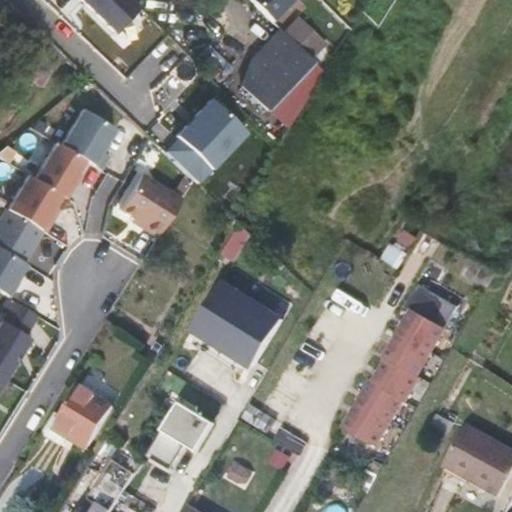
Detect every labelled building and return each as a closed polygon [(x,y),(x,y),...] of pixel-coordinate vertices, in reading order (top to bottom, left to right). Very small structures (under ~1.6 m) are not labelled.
[(0,0),(0,17),(10,8),(2,0),(0,0)] [(79,0),(114,34),(139,9),(130,0),(79,0)] [(248,0),(272,21),(291,0),(248,0)] [(39,79),(59,46),(36,24),(19,53),(29,59),(27,62),(27,66),(30,68),(28,72),(39,79)] [(252,51),(287,84),(310,59),(276,26),(252,51)] [(232,63),(207,40),(196,52),(221,76),(232,63)] [(266,106),(287,84),(252,51),(245,58),(239,81),(266,106)] [(194,179),(198,184),(247,133),(212,100),(196,117),(198,119),(190,127),(189,127),(186,127),(177,137),(179,140),(166,153),(187,173),(194,179)] [(82,109),(60,146),(84,161),(100,171),(109,157),(101,152),(114,129),(82,109)] [(186,127),(189,127),(190,127),(198,119),(196,117),(186,127)] [(56,144),(34,180),(60,196),(66,200),(74,186),(70,183),(76,173),(84,161),(60,146),(56,144)] [(5,146),(0,150),(0,158),(8,163),(14,152),(5,146)] [(70,183),(74,186),(80,175),(76,173),(70,183)] [(187,173),(172,194),(181,199),(194,179),(187,173)] [(157,238),(181,199),(172,194),(141,175),(119,210),(132,217),(142,223),(139,227),(157,238)] [(28,176),(6,210),(42,232),(44,233),(53,219),(48,217),(54,206),(60,196),(34,180),(28,176)] [(48,217),(53,219),(59,209),(54,206),(48,217)] [(0,249),(23,263),(42,232),(6,210),(5,210),(0,218),(0,249)] [(130,221),(139,227),(142,223),(132,217),(130,221)] [(223,253),(236,261),(253,235),(240,224),(223,253)] [(398,240),(411,248),(418,237),(405,229),(398,240)] [(382,258),(399,269),(408,254),(391,243),(382,258)] [(484,277),(493,262),(476,252),(465,246),(456,261),(484,277)] [(15,282),(25,265),(23,263),(0,249),(0,292),(9,298),(18,284),(15,282)] [(192,331),(254,369),(284,320),(222,282),(192,331)] [(1,322),(26,337),(38,316),(14,302),(1,322)] [(371,383),(345,430),(379,447),(404,401),(407,403),(421,378),(419,376),(446,329),(413,310),(386,358),(388,359),(374,384),(371,383)] [(0,322),(0,388),(30,340),(26,337),(1,322),(0,322)] [(150,349),(159,354),(164,345),(154,340),(150,349)] [(112,403),(79,383),(57,417),(55,421),(76,434),(73,439),(85,446),(112,403)] [(213,410),(221,414),(226,406),(218,401),(213,410)] [(180,402),(148,456),(172,470),(186,446),(198,453),(215,423),(180,402)] [(55,421),(57,417),(53,414),(44,431),(47,437),(60,442),(64,441),(66,436),(73,439),(76,434),(55,421)] [(430,429),(445,438),(454,424),(439,415),(430,429)] [(511,471),(511,450),(469,426),(447,466),(499,495),(511,471)] [(274,441),(300,457),(308,443),(282,427),(274,441)] [(277,450),(269,464),(282,471),(291,457),(277,450)] [(130,465),(139,471),(146,458),(137,453),(130,465)] [(359,487),(369,492),(384,466),(374,460),(359,487)] [(233,466),(228,473),(248,484),(252,477),(233,466)] [(73,511),(105,511),(108,507),(126,479),(109,469),(91,497),(99,502),(92,511),(79,511),(75,509),(73,511)] [(197,511),(181,503),(175,511),(197,511)]
